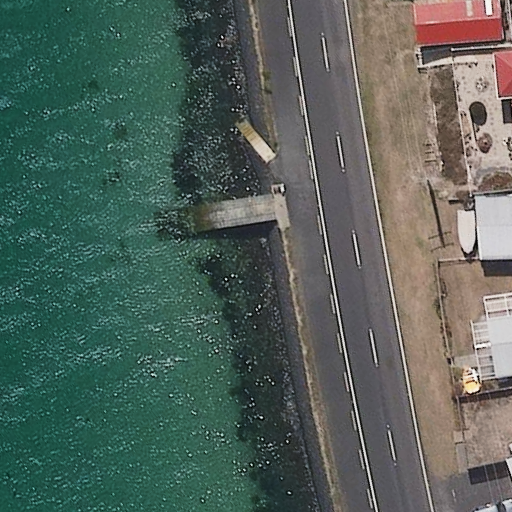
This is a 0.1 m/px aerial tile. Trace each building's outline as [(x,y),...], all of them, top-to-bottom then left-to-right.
[(504,39),(499,1),(414,11),(418,50),(504,39)] [(511,101),(511,58),(495,60),(499,103),(511,101)] [(511,192),(473,195),(478,262),(511,259),(511,192)] [(511,315),(485,319),(493,379),(511,376),(511,315)] [(511,442),(503,446),(511,474),(511,442)]
